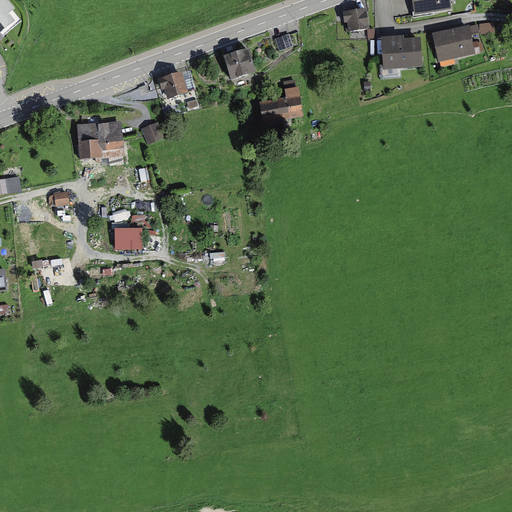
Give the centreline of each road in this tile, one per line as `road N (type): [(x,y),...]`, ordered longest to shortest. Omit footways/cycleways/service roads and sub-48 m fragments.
road 1 (secondary): [(328,0),(5,118)]
road 2 (residential): [(384,0),(385,31),(475,16),(511,20)]
